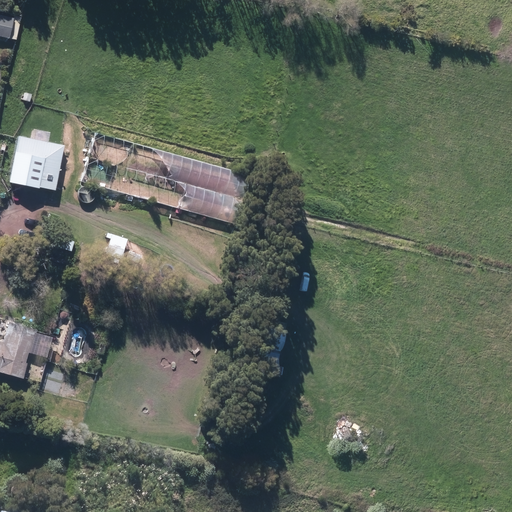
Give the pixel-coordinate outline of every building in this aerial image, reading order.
[(0,37),(9,39),(13,19),(0,16),(0,37)] [(80,182),(235,225),(248,176),(93,133),(80,182)] [(39,187),(54,191),(63,146),(18,136),(9,183),(39,189),(39,187)] [(80,203),(81,204),(82,204),(83,204),(84,205),(86,205),(88,205),(89,204),(91,203),(92,202),(94,201),(95,200),(95,198),(96,196),(96,195),(95,193),(95,191),(94,190),(93,188),(92,187),(90,186),(89,185),(87,185),(85,185),(84,185),(82,186),(81,186),(79,188),(78,189),(77,190),(76,192),(76,194),(76,195),(76,197),(77,199),(77,200),(78,202),(80,203)] [(58,214),(49,211),(45,227),(54,230),(58,214)] [(55,244),(71,249),(73,242),(56,237),(55,244)] [(0,372),(23,379),(27,364),(25,363),(28,352),(30,353),(36,330),(8,323),(3,343),(0,341),(0,372)]
